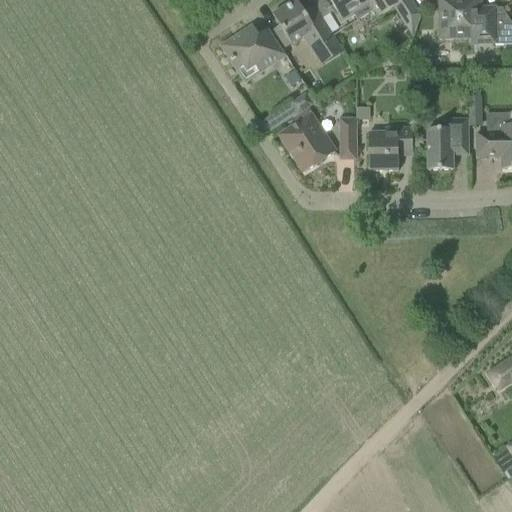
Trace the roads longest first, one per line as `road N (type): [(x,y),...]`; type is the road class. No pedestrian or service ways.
road 1 (track): [(511,308),(316,511)]
road 2 (residential): [(314,204),(511,197)]
